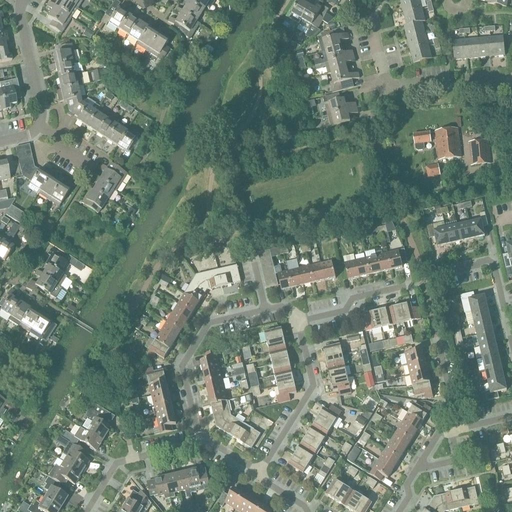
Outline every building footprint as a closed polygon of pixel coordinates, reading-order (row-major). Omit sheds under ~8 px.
[(59,12),(68,17),(70,19),(77,9),(74,8),(74,7),(64,1),(62,0),(58,0),(55,6),(49,2),(46,7),(52,11),(53,8),(59,12)] [(57,0),(58,0),(62,0),(64,1),(74,7),(74,8),(77,9),(82,0),(57,0)] [(117,30),(126,15),(124,14),(116,9),(119,3),(114,0),(96,28),(100,31),(104,25),(106,26),(108,24),(117,30)] [(189,0),(189,1),(186,0),(180,0),(179,2),(185,6),(187,4),(193,8),(201,13),(205,7),(209,10),(215,1),(214,0),(189,0)] [(296,0),(286,18),(288,19),(299,0),(296,0)] [(301,20),(309,6),(304,3),(305,0),(299,0),(291,14),(301,20)] [(403,15),(421,10),(418,0),(408,0),(400,2),(403,15)] [(176,7),(173,12),(179,16),(180,14),(186,18),(195,23),(201,13),(193,8),(187,4),(185,6),(182,11),(176,7)] [(309,6),(301,20),(298,25),(309,31),(311,27),(317,30),(322,22),(328,25),(334,20),(326,15),(329,10),(323,7),(321,9),(316,6),(314,10),(309,6)] [(70,19),(68,17),(59,12),(53,8),(52,11),(47,19),(52,22),(49,27),(61,34),(64,29),(70,19)] [(128,17),(131,13),(132,11),(128,8),(124,14),(126,15),(117,30),(127,36),(134,26),(136,22),(134,21),(128,17)] [(406,27),(422,23),(425,22),(421,10),(403,15),(406,27)] [(180,14),(179,16),(176,21),(170,17),(167,22),(183,33),(184,31),(188,34),(195,23),(186,18),(180,14)] [(144,27),(142,25),(139,23),(142,18),(138,15),(134,21),(136,22),(134,26),(127,36),(137,43),(147,29),(144,27)] [(148,29),(151,26),(152,24),(148,21),(144,27),(147,29),(137,43),(135,46),(146,52),(157,35),(154,33),(148,29)] [(407,40),(425,35),(422,23),(406,27),(403,27),(407,40)] [(167,42),(158,36),(162,31),(158,28),(154,33),(157,35),(146,52),(161,62),(163,59),(168,62),(174,53),(164,46),(167,42)] [(90,39),(93,34),(86,29),(83,35),(90,39)] [(322,53),(325,52),(341,48),(339,42),(349,40),(348,34),(345,35),(343,29),(330,32),(321,35),(321,37),(318,38),(322,53)] [(410,52),(428,47),(425,35),(407,40),(410,52)] [(491,38),(492,57),(504,56),(503,37),(491,38)] [(480,58),(492,57),(491,38),(478,39),(480,58)] [(467,59),(480,58),(478,39),(465,40),(467,59)] [(454,60),(467,59),(465,40),(452,42),(454,60)] [(63,66),(74,63),(72,52),(73,52),(72,45),(57,48),(58,54),(52,55),(54,65),(55,67),(63,66)] [(428,47),(410,52),(413,64),(431,60),(428,47)] [(324,64),(325,64),(328,63),(353,57),(352,51),(342,54),(341,48),(325,52),(322,53),(324,61),(322,61),(321,60),(314,62),(316,67),(324,64)] [(5,50),(0,50),(0,63),(11,61),(10,56),(7,57),(5,50)] [(353,57),(328,63),(325,64),(324,64),(316,67),(317,71),(323,70),(324,68),(326,68),(327,74),(328,74),(328,75),(331,74),(347,70),(345,64),(355,62),(353,57)] [(293,61),(296,72),(297,71),(301,70),(298,59),(293,61)] [(74,75),(74,76),(77,75),(80,74),(83,74),(80,62),(74,63),(63,66),(55,67),(55,70),(57,79),(62,78),(74,75)] [(347,70),(331,74),(333,82),(330,83),(332,93),(354,87),(352,81),(359,79),(358,74),(348,76),(347,70)] [(95,82),(103,80),(100,71),(93,72),(95,82)] [(65,90),(76,87),(83,86),(80,74),(77,75),(74,76),(74,75),(62,78),(57,79),(60,91),(65,90)] [(0,90),(4,110),(10,108),(10,106),(16,104),(14,99),(21,98),(17,82),(0,85),(0,90)] [(68,113),(80,104),(76,87),(65,90),(60,91),(56,92),(59,103),(62,102),(63,103),(65,102),(67,108),(68,113)] [(113,97),(107,94),(105,99),(110,102),(113,97)] [(328,116),(357,108),(355,104),(346,106),(344,99),(341,100),(339,94),(322,98),(328,116)] [(95,113),(99,107),(94,104),(90,110),(80,104),(68,113),(77,118),(75,121),(86,128),(95,113)] [(96,134),(105,120),(98,115),(101,109),(99,107),(95,113),(86,128),(96,134)] [(357,108),(328,116),(329,119),(332,118),(335,127),(350,122),(349,117),(358,114),(357,108)] [(106,141),(115,126),(105,120),(96,134),(106,141)] [(121,130),(115,126),(106,141),(116,147),(125,132),(128,129),(124,126),(121,130)] [(458,130),(435,132),(439,161),(461,158),(458,130)] [(128,134),(125,132),(116,147),(124,152),(121,158),(126,161),(130,154),(128,152),(130,148),(135,152),(141,142),(128,134)] [(415,145),(431,143),(430,133),(413,134),(415,145)] [(471,166),(490,164),(489,142),(469,144),(471,166)] [(16,154),(30,151),(29,145),(15,148),(16,154)] [(18,160),(32,157),(30,151),(16,154),(18,160)] [(19,166),(33,163),(32,157),(18,160),(19,166)] [(0,182),(10,180),(6,163),(0,164),(0,182)] [(21,177),(34,168),(33,163),(19,166),(21,177)] [(127,175),(109,164),(106,168),(101,165),(98,170),(103,173),(99,179),(98,181),(103,184),(113,191),(116,192),(127,175)] [(428,178),(440,175),(438,165),(426,168),(428,178)] [(38,195),(49,177),(47,176),(34,168),(21,177),(31,183),(28,188),(38,195)] [(51,179),(54,175),(55,174),(50,171),(47,176),(49,177),(38,195),(48,201),(59,184),(57,183),(51,179)] [(107,201),(113,191),(103,184),(98,181),(99,179),(94,176),(91,181),(96,184),(92,191),(92,192),(107,201)] [(61,185),(63,183),(65,180),(61,177),(57,183),(59,184),(48,201),(59,208),(70,191),(61,185)] [(92,192),(92,191),(90,190),(81,205),(98,215),(100,211),(107,201),(92,192)] [(6,201),(3,210),(9,209),(15,200),(14,200),(6,201)] [(469,224),(472,240),(484,237),(482,227),(488,226),(485,214),(479,215),(481,221),(469,224)] [(461,243),(472,240),(469,224),(457,227),(461,243)] [(0,246),(0,259),(4,262),(13,248),(9,245),(19,228),(14,225),(9,231),(3,241),(0,246)] [(449,245),(445,229),(433,232),(432,226),(426,227),(429,239),(435,238),(437,248),(449,245)] [(449,245),(461,243),(457,227),(445,229),(449,245)] [(510,261),(511,260),(511,243),(506,245),(508,255),(502,256),(505,269),(511,268),(510,261)] [(48,267),(62,276),(69,265),(55,256),(57,254),(50,250),(47,255),(50,257),(45,265),(47,267),(48,267)] [(388,254),(391,271),(402,268),(401,264),(407,262),(404,250),(388,254)] [(270,251),(259,254),(267,289),(277,286),(270,251)] [(391,271),(388,254),(383,255),(382,251),(376,253),(377,256),(381,273),(391,271)] [(370,276),(381,273),(377,256),(366,259),(370,276)] [(359,278),(370,276),(366,259),(355,262),(359,278)] [(321,265),(325,282),(335,279),(331,262),(321,265)] [(348,281),(359,278),(355,262),(344,264),(348,281)] [(314,284),(325,282),(321,265),(310,267),(314,284)] [(66,278),(62,276),(48,267),(47,267),(43,274),(37,271),(34,275),(40,279),(41,277),(59,288),(66,278)] [(219,270),(223,287),(240,283),(236,267),(219,270)] [(303,287),(314,284),(310,267),(299,270),(303,287)] [(205,291),(223,287),(219,270),(195,276),(205,291)] [(293,289),(303,287),(299,270),(289,272),(293,289)] [(281,292),(293,289),(289,272),(277,275),(281,292)] [(159,279),(162,281),(168,285),(170,281),(161,276),(159,279)] [(198,303),(205,291),(195,276),(183,294),(198,303)] [(41,277),(40,279),(36,285),(31,281),(27,287),(32,290),(34,287),(49,297),(50,296),(55,299),(61,290),(59,288),(41,277)] [(11,298),(13,296),(14,294),(15,293),(11,290),(7,296),(9,297),(8,298),(6,297),(4,299),(3,299),(0,303),(0,307),(2,308),(0,311),(10,318),(20,303),(17,302),(11,298)] [(471,313),(487,309),(484,297),(475,299),(473,293),(461,296),(462,302),(468,301),(471,313)] [(192,313),(198,303),(183,294),(178,304),(192,313)] [(30,310),(27,308),(21,304),(24,299),(21,297),(17,302),(20,303),(10,318),(20,324),(20,325),(26,316),(30,310)] [(29,334),(40,316),(37,315),(32,311),(35,306),(31,303),(27,308),(30,310),(26,316),(20,325),(20,324),(18,327),(29,334)] [(186,322),(192,313),(178,304),(172,313),(186,322)] [(399,307),(403,324),(421,320),(418,308),(412,309),(410,304),(399,307)] [(393,326),(403,324),(399,307),(389,309),(393,326)] [(394,331),(393,326),(389,309),(378,312),(382,329),(388,327),(389,332),(394,331)] [(474,324),(490,321),(487,309),(471,313),(474,324)] [(50,323),(42,318),(45,312),(41,310),(37,315),(40,316),(29,334),(44,344),(54,329),(49,325),(50,323)] [(371,332),(382,329),(378,312),(367,315),(371,332)] [(180,332),(186,322),(172,313),(166,323),(180,332)] [(476,336),(493,332),(490,321),(474,324),(476,336)] [(175,341),(180,332),(166,323),(160,332),(175,341)] [(266,344),(283,340),(280,329),(263,333),(266,344)] [(168,351),(175,341),(160,332),(154,342),(168,351)] [(479,348),(495,344),(493,332),(476,336),(479,348)] [(358,334),(346,337),(348,344),(360,341),(360,340),(358,334)] [(269,355),(285,351),(283,340),(266,344),(269,355)] [(163,361),(168,351),(154,342),(146,355),(152,359),(154,356),(163,361)] [(482,359),(498,356),(495,344),(479,348),(482,359)] [(325,360),(342,356),(339,345),(323,349),(325,360)] [(249,348),(242,350),(245,360),(251,359),(250,352),(249,348)] [(271,365),(288,361),(285,351),(269,355),(271,365)] [(407,365),(424,361),(421,351),(404,355),(407,365)] [(202,374),(219,370),(215,353),(203,355),(205,361),(200,363),(202,374)] [(328,371),(344,367),(342,356),(325,360),(328,371)] [(485,371),(501,367),(498,356),(482,359),(485,371)] [(274,376),(290,372),(288,361),(271,365),(274,376)] [(410,377),(426,373),(424,361),(407,365),(410,377)] [(330,381),(347,378),(344,367),(328,371),(330,381)] [(487,383),(503,379),(501,367),(485,371),(487,383)] [(148,386),(165,382),(162,372),(153,374),(152,369),(145,371),(148,386)] [(205,386),(222,382),(219,370),(202,374),(205,386)] [(276,387),(293,383),(290,372),(274,376),(276,387)] [(368,389),(374,388),(371,373),(365,375),(368,389)] [(412,388),(429,383),(426,373),(410,377),(412,388)] [(347,378),(330,381),(333,392),(338,391),(339,397),(351,394),(347,378)] [(503,379),(487,383),(490,394),(485,396),(487,402),(499,399),(498,399),(497,393),(506,391),(503,379)] [(151,397),(167,393),(165,382),(148,386),(151,397)] [(208,395),(224,391),(222,382),(205,386),(208,395)] [(293,383),(276,387),(279,398),(276,398),(278,405),(290,402),(289,396),(296,394),(293,383)] [(429,383),(412,388),(415,398),(424,396),(425,400),(433,398),(429,383)] [(210,406),(227,402),(224,391),(208,395),(210,406)] [(153,407),(169,403),(167,393),(151,397),(153,407)] [(215,427),(230,417),(227,402),(210,406),(215,427)] [(156,418),(172,414),(169,403),(153,407),(156,418)] [(85,432),(101,442),(109,430),(107,429),(114,417),(92,404),(83,419),(86,420),(82,428),(87,431),(85,432)] [(408,413),(423,423),(430,410),(424,406),(422,410),(413,404),(408,413)] [(317,419),(332,428),(341,413),(331,407),(327,412),(323,409),(317,419)] [(417,432),(423,423),(408,413),(402,423),(417,432)] [(172,414),(156,418),(160,435),(171,432),(170,427),(175,425),(172,414)] [(236,439),(244,425),(230,417),(215,427),(236,439)] [(364,426),(367,421),(359,417),(356,421),(364,426)] [(326,437),(332,428),(317,419),(311,428),(326,437)] [(411,441),(417,432),(402,423),(396,432),(411,441)] [(244,425),(236,439),(251,449),(260,435),(244,425)] [(101,442),(85,432),(79,428),(73,438),(63,432),(60,438),(64,440),(69,443),(70,444),(75,447),(78,442),(95,452),(101,442)] [(320,447),(326,437),(311,428),(305,437),(320,447)] [(405,451),(411,441),(396,432),(390,442),(405,451)] [(314,456),(320,447),(305,437),(299,447),(314,456)] [(327,437),(324,442),(333,449),(337,444),(327,437)] [(399,460),(405,451),(390,442),(385,451),(399,460)] [(67,466),(81,475),(88,464),(83,461),(87,455),(69,444),(66,448),(62,455),(66,457),(62,463),(67,466)] [(309,465),(314,456),(299,447),(294,456),(309,465)] [(394,470),(399,460),(385,451),(379,460),(394,470)] [(303,475),(309,465),(294,456),(288,466),(289,467),(286,472),(302,481),(304,483),(307,479),(304,477),(305,476),(303,475)] [(54,467),(47,477),(59,484),(59,485),(63,487),(67,482),(74,486),(81,475),(67,466),(62,463),(57,459),(52,466),(54,467)] [(387,480),(394,470),(379,460),(370,475),(380,482),(383,477),(387,480)] [(186,473),(190,494),(195,493),(194,489),(209,485),(205,469),(186,473)] [(191,498),(190,494),(186,473),(175,476),(179,493),(184,491),(186,499),(191,498)] [(174,494),(179,493),(175,476),(164,478),(169,499),(175,498),(174,494)] [(56,490),(59,485),(59,484),(47,477),(43,484),(46,485),(43,490),(47,492),(44,498),(60,508),(66,498),(58,493),(59,491),(56,490)] [(164,500),(169,499),(164,478),(147,483),(150,498),(157,496),(157,498),(163,496),(164,500)] [(335,502),(344,487),(334,481),(325,496),(335,502)] [(344,508),(353,493),(344,487),(335,502),(344,508)] [(456,493),(460,509),(478,505),(474,488),(456,493)] [(234,510),(243,495),(234,489),(229,497),(223,493),(217,504),(222,508),(224,504),(234,510)] [(128,500),(122,509),(126,511),(141,511),(143,509),(146,511),(151,505),(140,492),(138,495),(133,492),(128,500)] [(351,511),(353,511),(362,498),(353,493),(344,508),(351,511)] [(444,511),(449,511),(460,509),(456,493),(433,498),(444,511)] [(237,511),(245,511),(253,501),(243,495),(234,510),(237,511)] [(57,511),(60,508),(44,498),(39,505),(34,502),(32,506),(30,505),(26,511),(57,511)] [(362,498),(353,511),(367,511),(372,504),(362,498)] [(444,511),(433,498),(424,511),(444,511)] [(258,511),(262,507),(253,501),(245,511),(258,511)]
